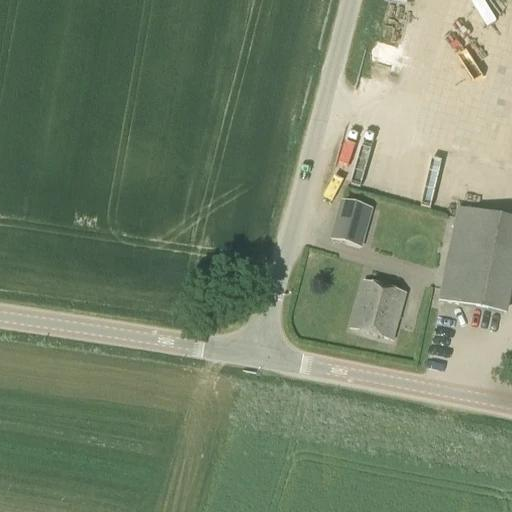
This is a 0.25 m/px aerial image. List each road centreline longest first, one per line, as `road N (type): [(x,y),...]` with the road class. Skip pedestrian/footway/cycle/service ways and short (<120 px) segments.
road 1 (unclassified): [(257,356),(349,0)]
road 2 (tertiary): [(257,356),(0,318)]
road 3 (tertiary): [(511,404),(257,356)]
road 4 (unknown): [(320,110),(456,148),(511,182)]
